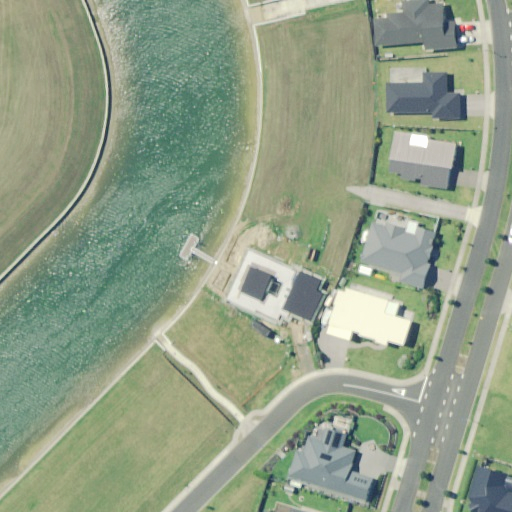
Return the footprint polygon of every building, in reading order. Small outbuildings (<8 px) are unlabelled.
[(431,5),(430,0),(428,0),(405,2),(407,14),(389,16),(390,19),(378,20),(380,47),(429,42),(429,51),(462,48),(460,23),(449,24),(447,4),(431,5)] [(448,94),(449,73),(426,73),(426,84),(391,83),(390,113),(436,115),(436,119),(462,120),(463,95),(448,94)] [(416,134),(399,132),(394,173),(405,174),(404,180),(425,182),(425,186),(451,189),(454,168),(457,168),(460,143),(415,138),(416,134)] [(426,289),(433,265),(443,232),(423,226),(420,237),(405,232),(407,225),(395,221),(393,228),(376,223),(373,233),(364,261),(406,274),(403,282),(426,289)] [(351,289),(350,292),(344,290),(331,334),(354,341),(356,334),(391,344),(392,341),(408,346),(415,322),(399,317),(403,305),(351,289)] [(290,477),(308,482),(371,502),(378,480),(353,472),(359,452),(346,448),(351,435),(329,429),(325,441),(321,440),(308,436),(302,456),(297,455),(290,477)] [(510,476),(481,467),(470,506),(476,511),(511,511),(511,482),(508,481),(510,476)]
